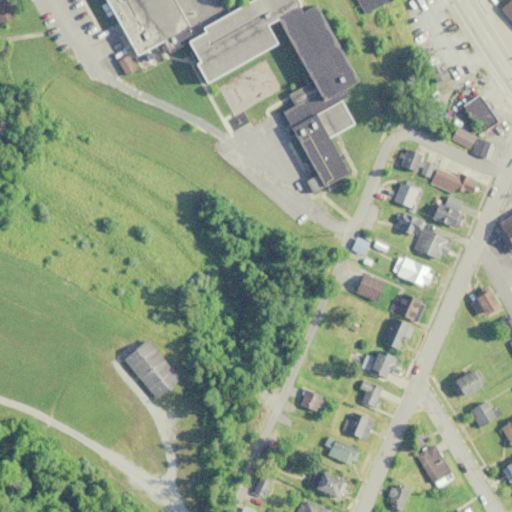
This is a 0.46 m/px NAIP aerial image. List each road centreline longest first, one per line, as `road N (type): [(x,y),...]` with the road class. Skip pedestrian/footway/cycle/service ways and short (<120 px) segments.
road 1 (residential): [(235,511),(392,144),(417,134),(511,170)]
road 2 (residential): [(415,385),(510,174)]
road 3 (residential): [(496,511),(415,385)]
road 4 (residential): [(361,511),(415,385)]
